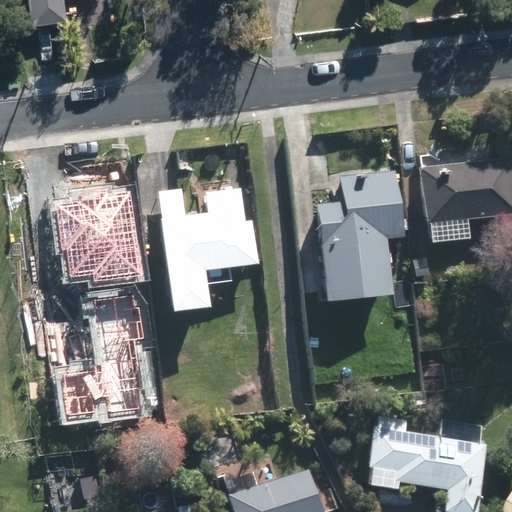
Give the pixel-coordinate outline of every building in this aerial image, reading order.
[(24,0),(26,18),(57,14),(55,0),(24,0)] [(495,160),(419,167),(423,215),(500,208),(495,160)] [(336,203),(308,205),(315,292),(373,288),(369,229),(386,227),(382,174),(334,177),(336,203)] [(205,214),(153,219),(161,302),(191,299),(187,260),(244,255),(240,216),(231,217),(229,193),(203,195),(205,214)] [(100,230),(51,233),(55,283),(144,277),(138,198),(98,201),(100,230)] [(113,351),(109,312),(67,317),(71,356),(113,351)] [(475,448),(368,429),(362,461),(388,466),(386,475),(439,485),(435,505),(464,510),(475,448)] [(109,473),(72,472),(71,492),(108,494),(109,473)] [(309,511),(300,475),(224,495),(228,511),(309,511)]
